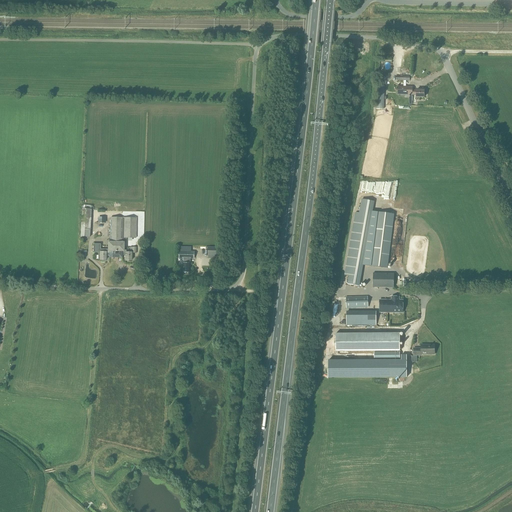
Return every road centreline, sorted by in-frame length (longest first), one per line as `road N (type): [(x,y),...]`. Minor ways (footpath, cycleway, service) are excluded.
road 1 (trunk): [(270,511),(330,0)]
road 2 (unclassified): [(0,282),(234,286),(244,269),(258,45)]
road 3 (motorway): [(309,65),(255,511)]
road 4 (unclassified): [(258,45),(291,34),(332,35),(441,52),(511,204)]
road 5 (track): [(117,511),(94,484),(94,459),(113,446),(163,461),(173,456),(174,364),(180,353),(212,341),(238,291)]
road 6 (unclassified): [(258,45),(0,40)]
road 7 (track): [(42,472),(84,455),(99,288)]
road 8 (unclassified): [(382,0),(511,4)]
